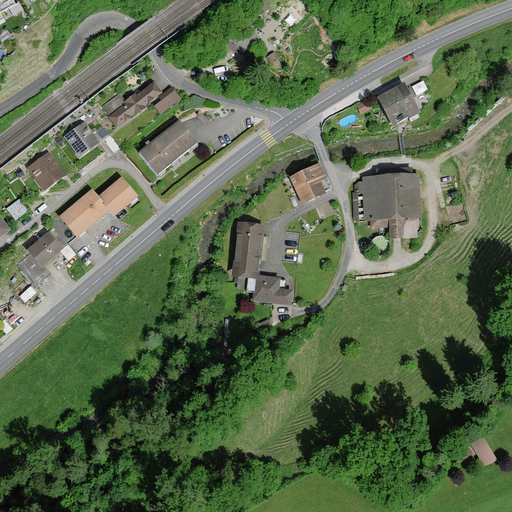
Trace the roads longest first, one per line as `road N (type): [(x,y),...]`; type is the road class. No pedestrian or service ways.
road 1 (primary): [(296,118),(426,43),(511,8)]
road 2 (primary): [(0,363),(170,217)]
road 3 (residential): [(0,246),(110,162),(128,166),(170,217)]
road 4 (tertiary): [(137,27),(183,84),(296,118)]
road 5 (tertiary): [(137,27),(95,21),(57,70),(0,110)]
road 6 (primary): [(170,217),(296,118)]
